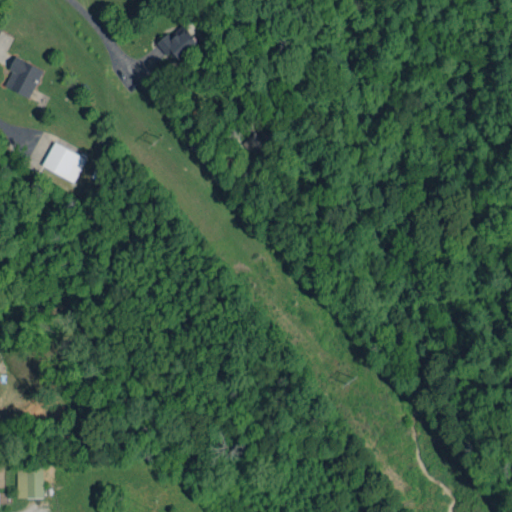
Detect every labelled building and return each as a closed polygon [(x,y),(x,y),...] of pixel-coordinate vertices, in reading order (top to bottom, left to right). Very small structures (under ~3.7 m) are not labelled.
[(156,43),(176,64),(199,42),(185,28),(174,39),(168,32),(156,43)] [(4,85),(29,98),(43,70),(16,56),(8,70),(11,72),(4,85)] [(242,144),(262,166),(275,154),(255,132),(242,144)] [(76,181),(85,156),(52,143),(43,168),(76,181)] [(17,498),(43,497),(43,461),(16,461),(17,498)]
